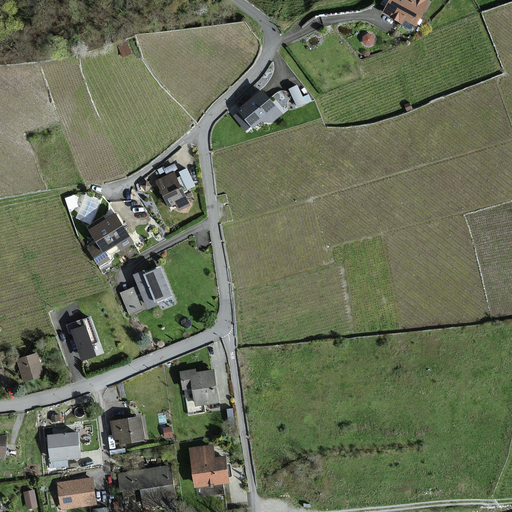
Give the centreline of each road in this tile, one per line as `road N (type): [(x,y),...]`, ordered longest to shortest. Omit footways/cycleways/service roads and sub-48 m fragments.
road 1 (residential): [(93,384),(227,324),(203,131),(271,41),(263,21),(234,0)]
road 2 (primary): [(305,511),(143,322),(0,103)]
road 3 (track): [(356,511),(511,501)]
